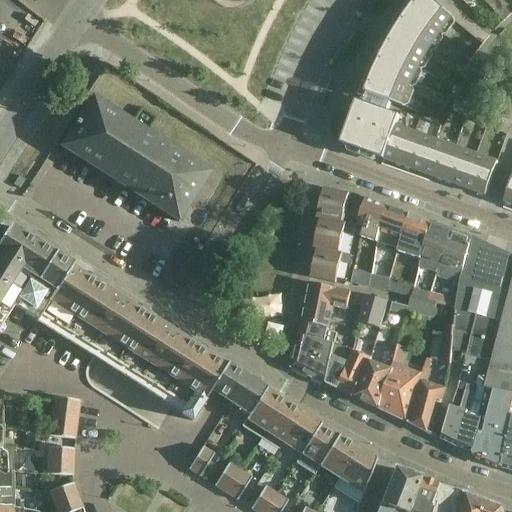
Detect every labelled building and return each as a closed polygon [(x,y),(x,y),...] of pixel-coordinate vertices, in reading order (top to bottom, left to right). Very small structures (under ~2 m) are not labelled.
[(375,72),(366,94),(404,108),(409,93),(445,109),(447,104),(449,99),(413,84),(420,70),(427,57),(460,77),(463,73),(466,68),(433,48),(441,36),(453,21),(483,45),(490,37),(445,0),(418,0),(409,12),(396,32),(385,51),(375,72)] [(511,0),(461,0),(466,5),(467,5),(471,0),(483,0),(503,22),(504,23),(508,19),(511,15),(497,0),(511,0)] [(93,97),(61,148),(179,223),(211,173),(93,97)] [(357,102),(353,114),(342,145),(384,160),(396,126),(400,117),(357,102)] [(455,102),(451,111),(465,118),(469,108),(455,102)] [(484,114),(469,108),(465,118),(480,124),(484,114)] [(416,133),(396,126),(384,160),(404,167),(416,133)] [(436,141),(416,133),(404,167),(424,175),(436,141)] [(456,148),(436,141),(424,175),(444,182),(456,148)] [(30,142),(18,161),(32,170),(45,151),(30,142)] [(477,155),(456,148),(444,182),(465,189),(477,155)] [(498,163),(477,155),(465,189),(486,197),(498,163)] [(324,189),(322,202),(318,219),(342,223),(344,224),(347,203),(358,206),(361,197),(353,194),(353,195),(324,189)] [(387,207),(367,199),(358,221),(365,224),(361,237),(376,243),(379,229),(387,207)] [(407,214),(387,207),(379,229),(376,243),(397,251),(400,241),(407,214)] [(430,222),(407,214),(400,241),(397,251),(407,255),(415,258),(421,260),(430,222)] [(342,223),(318,219),(318,220),(321,220),(315,250),(318,250),(339,254),(344,233),(354,235),(356,226),(344,224),(342,223)] [(452,231),(430,222),(421,260),(419,272),(423,274),(422,277),(435,281),(436,277),(438,272),(452,231)] [(10,228),(0,243),(0,315),(7,305),(37,324),(41,317),(163,394),(186,409),(182,416),(192,422),(211,393),(214,395),(214,393),(212,392),(228,367),(230,369),(231,367),(227,365),(226,367),(72,269),(73,267),(55,255),(55,256),(10,228)] [(471,238),(452,231),(438,272),(436,277),(459,286),(460,280),(471,238)] [(511,283),(511,257),(471,238),(460,280),(459,286),(455,309),(455,311),(502,323),(511,283)] [(161,276),(162,277),(177,286),(198,253),(182,244),(161,276)] [(318,250),(311,279),(335,285),(340,263),(351,265),(353,257),(339,254),(318,250)] [(352,285),(361,287),(363,273),(355,272),(352,285)] [(390,280),(371,276),(369,289),(387,292),(390,280)] [(415,288),(391,282),(389,292),(411,298),(412,298),(414,291),(415,288)] [(511,283),(502,323),(491,371),(511,375),(511,283)] [(311,284),(303,323),(329,330),(333,308),(347,311),(351,293),(331,289),(311,284)] [(431,294),(414,291),(412,298),(429,302),(431,294)] [(431,293),(431,294),(429,302),(437,304),(441,305),(449,306),(451,298),(431,293)] [(366,297),(356,294),(353,306),(363,309),(366,297)] [(388,303),(366,297),(363,309),(358,324),(380,330),(388,303)] [(437,304),(429,302),(412,298),(411,298),(408,309),(407,313),(434,320),(437,304)] [(408,309),(393,305),(391,314),(406,317),(407,313),(408,309)] [(455,311),(454,327),(453,332),(462,334),(460,341),(470,344),(459,382),(467,384),(486,388),(478,418),(481,419),(477,433),(479,433),(473,456),(503,469),(511,426),(511,375),(491,371),(502,323),(455,311)] [(329,330),(303,323),(292,368),(326,385),(331,357),(333,345),(335,345),(337,335),(328,333),(329,330)] [(454,327),(446,326),(438,361),(450,365),(453,339),(453,332),(454,327)] [(335,345),(333,345),(331,357),(326,385),(338,390),(349,363),(350,363),(354,353),(335,345)] [(408,350),(398,346),(392,370),(391,369),(379,409),(408,423),(422,376),(401,368),(408,350)] [(370,360),(354,353),(350,363),(349,363),(338,390),(355,398),(370,362),(370,360)] [(427,358),(422,376),(408,423),(432,436),(433,435),(438,416),(445,390),(428,384),(432,371),(430,370),(433,360),(427,358)] [(391,369),(370,362),(355,398),(379,409),(391,369)] [(222,400),(229,404),(249,417),(242,428),(266,390),(240,374),(231,367),(230,369),(228,367),(212,392),(214,393),(214,395),(222,400)] [(486,388),(467,384),(465,392),(476,394),(471,414),(467,413),(457,448),(473,456),(479,433),(477,433),(481,419),(478,418),(486,388)] [(267,390),(266,390),(242,428),(261,440),(284,402),(267,391),(267,390)] [(476,394),(465,392),(461,410),(451,407),(447,422),(442,440),(457,448),(467,413),(471,414),(476,394)] [(54,399),(52,412),(78,416),(80,402),(54,399)] [(302,414),(284,402),(261,440),(279,451),(283,444),(302,414)] [(78,416),(52,412),(50,424),(77,427),(78,416)] [(320,425),(302,414),(283,444),(301,456),(320,425)] [(77,427),(50,424),(49,437),(75,441),(77,427)] [(339,437),(320,425),(301,456),(320,468),(339,437)] [(511,426),(503,469),(511,471),(511,426)] [(357,448),(339,437),(320,468),(339,480),(357,448)] [(188,471),(200,478),(214,456),(203,448),(188,471)] [(376,461),(357,448),(339,480),(333,488),(359,504),(362,495),(376,461)] [(48,449),(47,463),(73,464),(74,450),(48,449)] [(2,451),(0,450),(0,473),(13,473),(15,450),(2,451)] [(73,464),(47,463),(46,476),(73,477),(73,464)] [(214,487),(226,494),(240,472),(229,465),(214,487)] [(377,511),(393,511),(394,511),(395,511),(412,511),(408,510),(420,479),(394,470),(377,511)] [(251,479),(240,472),(226,494),(237,502),(251,479)] [(0,489),(13,490),(13,473),(0,473),(0,489)] [(420,479),(408,510),(412,511),(434,511),(436,509),(429,507),(438,485),(420,479)] [(78,497),(74,484),(49,493),(53,506),(78,497)] [(457,511),(462,494),(438,485),(429,507),(436,509),(434,511),(457,511)] [(251,510),(253,511),(265,511),(276,495),(265,488),(251,510)] [(13,509),(13,490),(0,489),(0,508),(11,508),(11,509),(13,509)] [(501,511),(498,508),(462,494),(457,511),(501,511)] [(281,511),(288,502),(276,495),(265,511),(281,511)] [(76,511),(83,510),(78,497),(53,506),(55,511),(76,511)]
